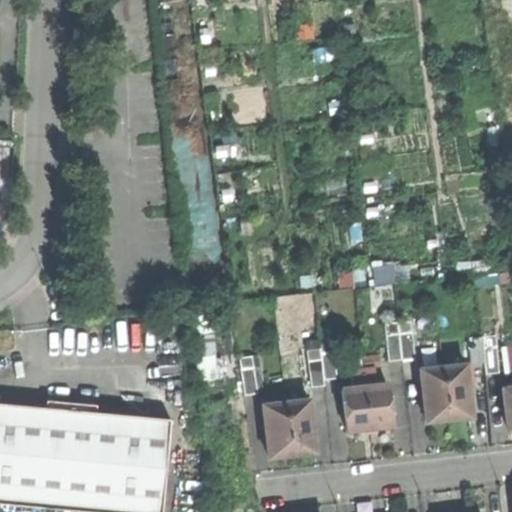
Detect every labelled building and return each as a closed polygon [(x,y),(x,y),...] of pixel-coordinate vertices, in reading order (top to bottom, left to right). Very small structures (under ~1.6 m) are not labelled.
[(384,325),(389,362),(404,360),(415,359),(410,322),(398,323),(384,325)] [(486,374),(500,373),(496,334),(482,336),(485,362),(486,374)] [(469,337),(472,364),(485,362),(482,336),(469,337)] [(307,351),(311,388),(324,386),(323,380),(337,379),(336,368),(333,341),(320,343),(320,349),(307,351)] [(239,358),(244,396),(266,393),(264,376),(261,356),(239,358)] [(460,418),(471,417),(465,365),(444,367),(420,370),(426,422),(438,420),(449,419),(460,418)] [(353,373),(354,389),(376,387),(374,371),(353,373)] [(388,385),(376,387),(354,389),(342,390),(347,431),(358,429),(369,428),(382,427),(393,425),(388,385)] [(51,408),(0,403),(0,504),(82,511),(164,511),(173,418),(98,411),(99,404),(52,399),(51,408)] [(303,454),(314,452),(308,400),(287,402),(263,405),(269,458),(282,456),(293,455),(303,454)]
